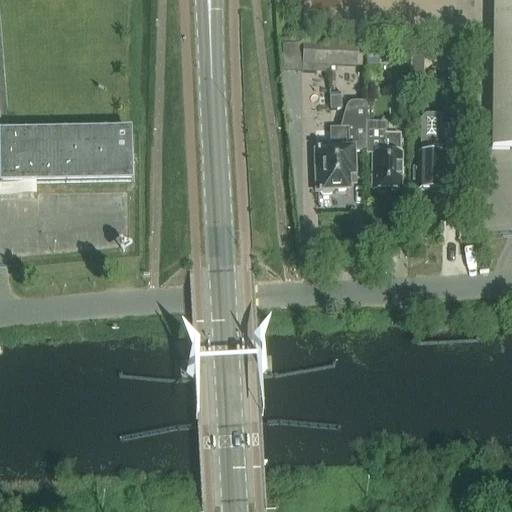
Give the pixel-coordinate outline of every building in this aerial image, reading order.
[(511,0),(493,0),(492,150),(511,150),(511,0)] [(330,67),(362,67),(363,45),(302,44),(302,66),(304,66),(304,73),(330,74),(330,67)] [(452,53),(451,61),(455,66),(463,66),(464,54),(452,53)] [(366,56),(366,65),(378,65),(378,56),(366,56)] [(330,100),(331,112),(341,111),(341,100),(330,100)] [(346,110),(346,112),(340,130),(329,131),(330,150),(317,151),(318,155),(312,156),(313,192),(348,191),(347,177),(353,177),(352,152),(367,152),(367,106),(353,105),(351,106),(350,106),(348,107),(347,109),(346,110)] [(424,142),(423,156),(418,156),(417,192),(444,192),(444,163),(464,163),(465,127),(440,126),(440,143),(424,142)] [(130,133),(0,135),(0,165),(0,187),(131,184),(130,133)] [(399,137),(384,136),(368,136),(368,154),(375,154),(374,191),(399,192),(399,154),(399,137)]
